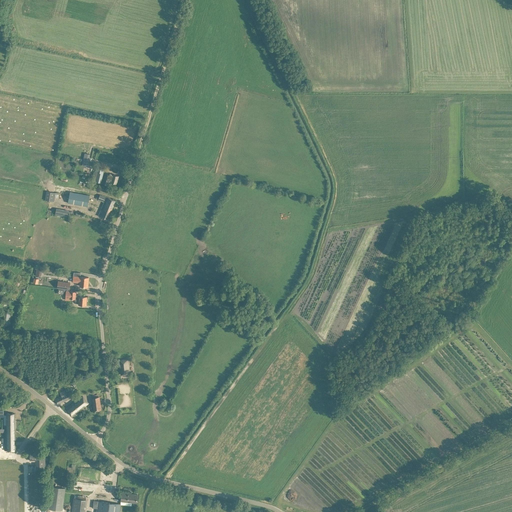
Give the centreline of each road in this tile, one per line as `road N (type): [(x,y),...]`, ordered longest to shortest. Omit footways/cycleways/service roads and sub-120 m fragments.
road 1 (unclassified): [(96,443),(109,407),(101,277),(136,159)]
road 2 (unclassified): [(280,511),(159,479),(96,443)]
road 3 (track): [(136,159),(183,0)]
road 4 (unclassified): [(96,443),(0,370)]
